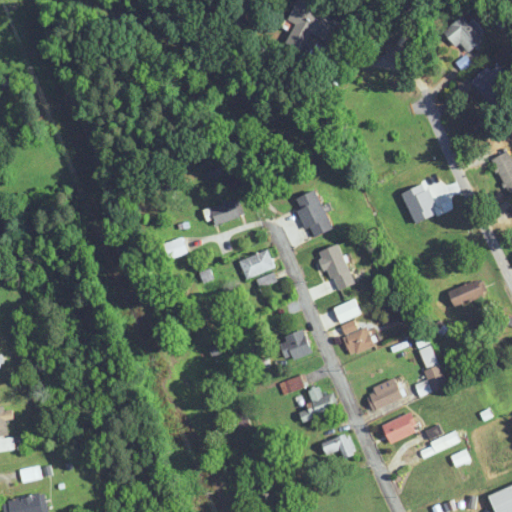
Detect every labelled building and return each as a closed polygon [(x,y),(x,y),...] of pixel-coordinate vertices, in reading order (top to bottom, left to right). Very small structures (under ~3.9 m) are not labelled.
[(299,0),(289,21),(294,24),(286,40),(303,49),(312,34),(329,43),(341,21),(301,0),(299,0)] [(444,31),(457,48),(461,45),(468,53),(484,40),(464,15),(444,31)] [(510,69),(481,69),(481,100),(510,100),(510,69)] [(493,159),(509,193),(511,192),(511,157),(509,151),(493,159)] [(296,198),(310,237),(332,229),(319,190),(296,198)] [(244,215),(239,199),(211,207),(216,224),(244,215)] [(165,243),(170,258),(188,253),(183,237),(165,243)] [(240,259),(246,278),(275,269),(269,250),(240,259)] [(319,278),(324,297),(351,290),(346,271),(319,278)] [(266,284),(271,282),(268,276),(263,278),(266,284)] [(484,299),(480,282),(450,289),(455,306),(484,299)] [(340,327),(352,356),(376,346),(367,326),(359,330),(355,320),(340,327)] [(313,353),(305,330),(281,337),(288,361),(313,353)] [(425,370),(432,390),(448,384),(441,364),(425,370)] [(280,383),(284,395),(306,387),(302,376),(280,383)] [(369,386),(370,406),(401,404),(399,384),(369,386)] [(335,394),(323,396),(321,388),(310,390),(314,408),(301,411),(302,419),(339,411),(335,394)] [(0,436),(8,435),(5,407),(0,407),(0,436)] [(420,430),(412,412),(383,425),(391,443),(420,430)] [(322,442),(328,462),(355,454),(350,434),(322,442)] [(0,450),(12,451),(12,440),(0,440),(0,450)] [(41,479),(40,468),(21,470),(22,481),(41,479)] [(46,511),(43,494),(3,501),(4,511),(46,511)]
